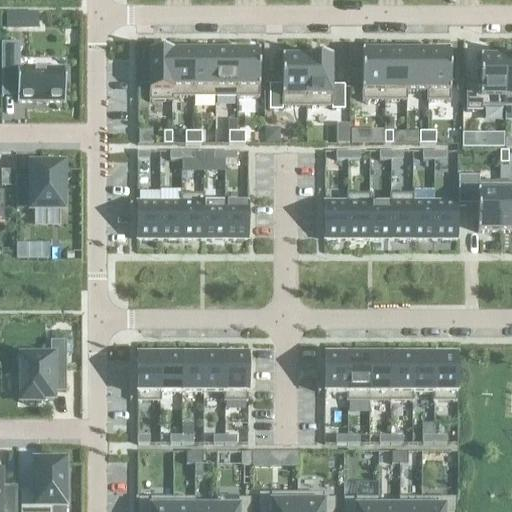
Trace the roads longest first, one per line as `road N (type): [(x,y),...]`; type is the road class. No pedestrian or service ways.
road 1 (residential): [(98,18),(511,18)]
road 2 (residential): [(511,319),(100,321)]
road 3 (residential): [(99,140),(100,321)]
road 4 (residential): [(98,18),(99,140)]
